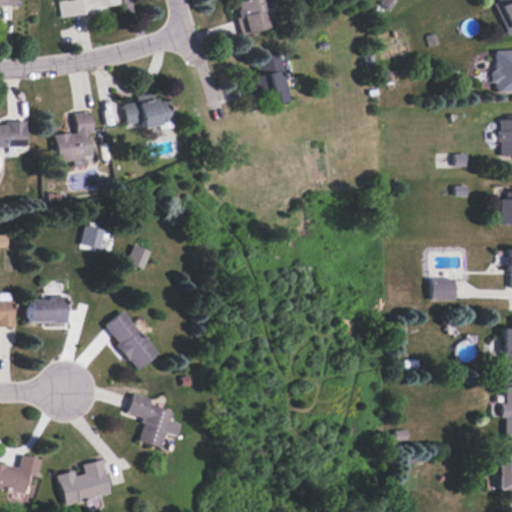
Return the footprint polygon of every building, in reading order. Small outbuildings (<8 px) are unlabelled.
[(0,0),(10,0),(9,9),(0,7),(0,0)] [(120,0),(54,0),(59,22),(122,7),(120,0)] [(257,0),(267,31),(237,40),(225,0),(257,0)] [(511,0),(493,0),(491,2),(506,30),(511,26),(511,0)] [(270,44),(287,97),(248,110),(231,57),(270,44)] [(511,89),(489,90),(487,46),(511,45),(511,89)] [(157,73),(169,123),(123,134),(111,85),(157,73)] [(88,102),(94,154),(51,160),(47,128),(70,125),(68,105),(88,102)] [(511,159),(493,161),(489,110),(511,107),(511,159)] [(0,116),(18,115),(20,145),(0,146),(0,116)] [(511,183),(511,221),(492,221),(493,193),(500,193),(500,183),(511,183)] [(102,230),(82,225),(77,247),(97,252),(102,230)] [(511,239),(499,239),(500,270),(506,270),(506,287),(511,286),(511,239)] [(141,269),(148,252),(131,245),(124,262),(141,269)] [(446,270),(447,296),(424,297),(423,270),(446,270)] [(63,296),(63,324),(23,324),(23,299),(46,299),(46,296),(63,296)] [(0,300),(0,327),(8,327),(8,300),(0,300)] [(113,343),(98,326),(119,309),(155,353),(134,371),(125,361),(124,362),(110,345),(113,343)] [(511,311),(511,368),(493,368),(492,325),(504,325),(504,311),(511,311)] [(511,379),(511,435),(498,435),(498,414),(492,414),(492,399),(498,399),(499,379),(511,379)] [(176,424),(171,438),(161,434),(155,451),(133,443),(139,425),(137,424),(139,418),(122,413),(128,393),(148,400),(146,405),(169,412),(166,421),(176,424)] [(511,471),(511,490),(488,490),(488,452),(509,452),(509,471),(511,471)] [(38,460),(18,455),(15,470),(0,466),(0,490),(21,495),(25,477),(33,479),(38,460)] [(96,462),(105,493),(89,497),(90,500),(74,505),(72,502),(58,506),(50,476),(69,471),(71,477),(82,473),(80,466),(96,462)]
